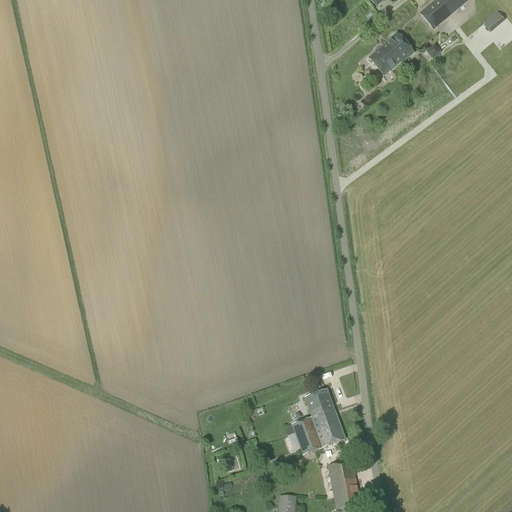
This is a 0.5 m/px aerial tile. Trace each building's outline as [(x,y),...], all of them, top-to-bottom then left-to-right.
[(370,0),(379,8),(386,0),(370,0)] [(433,32),(467,3),(464,0),(436,0),(419,15),(433,32)] [(482,25),(490,33),(495,29),(487,21),(482,25)] [(400,64),(412,54),(396,35),(384,45),(385,46),(368,60),(383,77),(400,63),(400,64)] [(428,52),(431,58),(441,54),(438,47),(428,52)] [(302,457),(345,441),(326,391),(304,400),(311,419),(291,426),(302,457)] [(243,445),(242,435),(225,436),(226,446),(243,445)] [(358,494),(352,463),(326,467),(335,511),(364,506),(362,494),(358,494)] [(295,511),(296,498),(278,497),(278,511),(295,511)]
